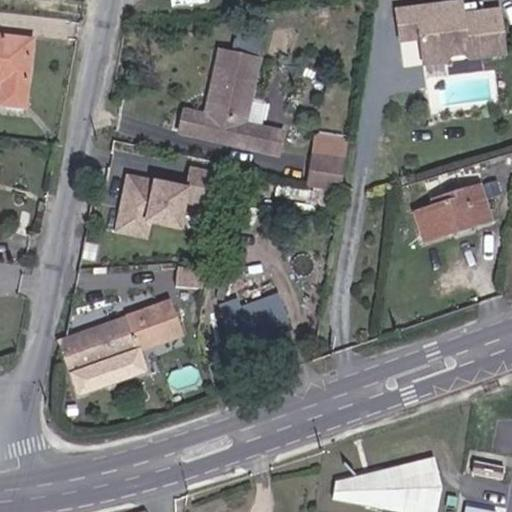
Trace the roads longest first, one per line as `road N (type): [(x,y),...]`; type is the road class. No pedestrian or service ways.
road 1 (secondary): [(511,344),(196,455),(26,490)]
road 2 (residential): [(115,0),(35,388)]
